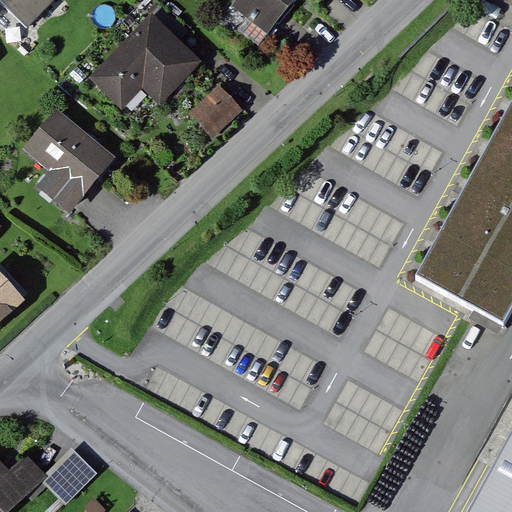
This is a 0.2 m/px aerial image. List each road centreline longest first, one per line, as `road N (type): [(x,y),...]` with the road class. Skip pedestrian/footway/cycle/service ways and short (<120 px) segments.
road 1 (secondary): [(0,380),(405,0)]
road 2 (unknown): [(280,117),(170,16)]
